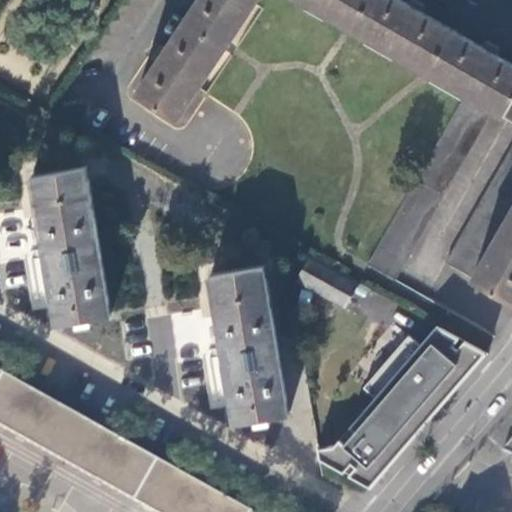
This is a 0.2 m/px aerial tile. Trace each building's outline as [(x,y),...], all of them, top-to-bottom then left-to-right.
[(198,0),(167,49),(158,62),(138,93),(178,118),(225,47),(256,0),(305,0),(350,26),(429,72),(468,94),(369,265),(398,281),(496,111),(511,120),(511,153),(449,264),(511,300),(511,64),(400,0),(198,0)] [(410,0),(408,4),(422,12),(424,8),(410,0)] [(158,62),(167,49),(158,43),(149,56),(158,62)] [(483,48),(497,56),(499,51),(486,43),(483,48)] [(31,174),(56,324),(114,314),(89,164),(31,174)] [(296,282),(346,310),(357,290),(360,287),(310,259),(296,282)] [(213,274),(236,422),(289,413),(265,266),(213,274)] [(488,357),(439,330),(421,350),(406,336),(359,386),(374,400),(332,443),(318,445),(321,460),(344,474),(350,465),(352,467),(347,476),(369,489),(488,357)] [(249,511),(0,373),(0,426),(153,511),(249,511)] [(302,511),(313,511),(318,505),(294,491),(286,503),(302,511)]
